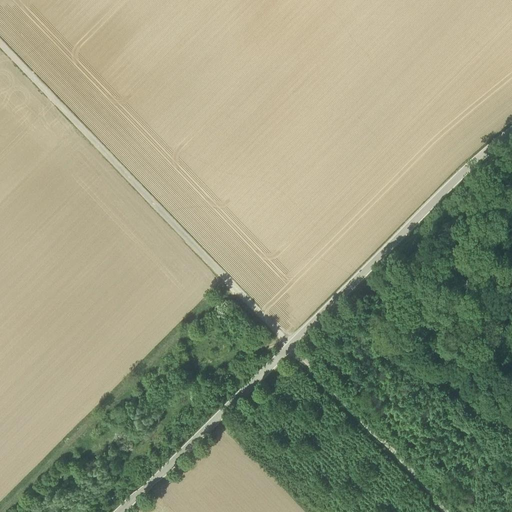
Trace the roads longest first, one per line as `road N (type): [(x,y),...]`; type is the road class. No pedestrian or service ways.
road 1 (track): [(449,511),(0,42)]
road 2 (unclassified): [(123,511),(418,218),(511,147)]
